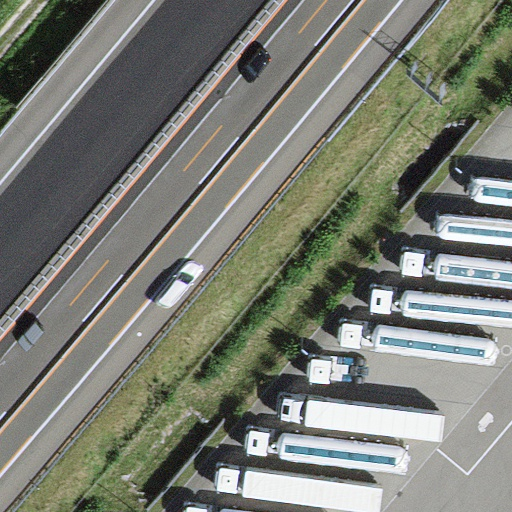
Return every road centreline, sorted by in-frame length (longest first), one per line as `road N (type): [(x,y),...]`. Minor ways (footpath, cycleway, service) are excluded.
road 1 (motorway): [(0,418),(351,0)]
road 2 (motorway): [(212,0),(0,256)]
